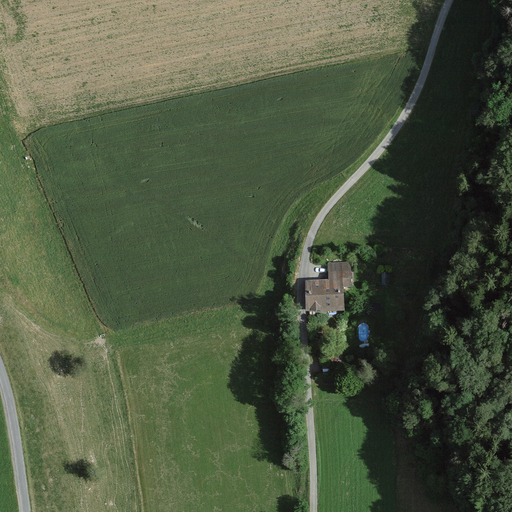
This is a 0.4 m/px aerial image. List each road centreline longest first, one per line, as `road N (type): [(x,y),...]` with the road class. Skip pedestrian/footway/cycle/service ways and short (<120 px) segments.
road 1 (unclassified): [(313,511),(301,302),(308,243),(320,216),(403,118),(449,0)]
road 2 (unclassified): [(0,367),(24,511)]
